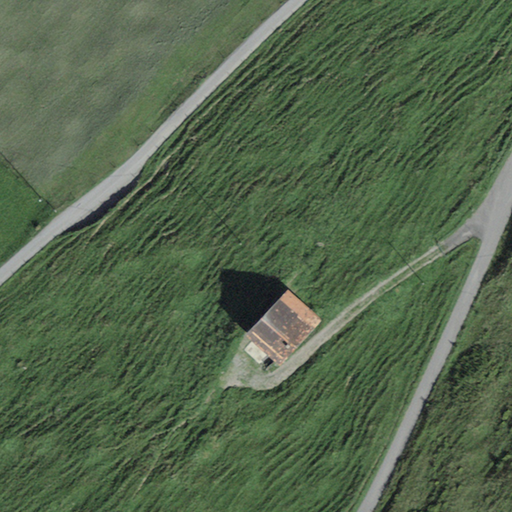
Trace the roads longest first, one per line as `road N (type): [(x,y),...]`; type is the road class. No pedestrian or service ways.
road 1 (unclassified): [(0,275),(295,0)]
road 2 (unclassified): [(364,511),(461,307),(511,168)]
road 3 (track): [(233,366),(265,381),(492,208)]
